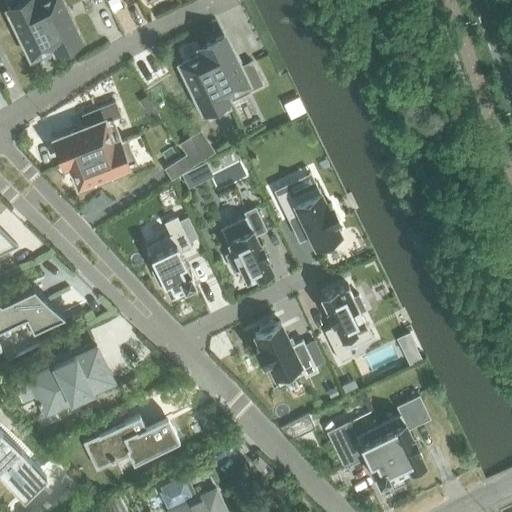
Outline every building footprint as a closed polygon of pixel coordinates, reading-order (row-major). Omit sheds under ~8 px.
[(57,49),(32,0),(5,0),(16,23),(15,23),(23,39),(24,38),(31,54),(53,43),(56,49),(57,49)] [(73,21),(65,6),(64,6),(60,0),(32,0),(57,49),(79,38),(71,22),(73,21)] [(200,46),(203,52),(203,51),(228,101),(229,101),(250,91),(250,89),(262,83),(251,60),(239,65),(232,50),(231,50),(223,35),(200,46)] [(228,101),(203,51),(203,52),(181,62),(189,78),(187,78),(195,94),(196,94),(208,118),(231,107),(229,101),(228,101)] [(121,139),(112,118),(120,115),(115,100),(81,113),(86,125),(70,131),(70,132),(54,139),(64,163),(70,161),(69,160),(121,140),(121,139)] [(186,153),(187,154),(193,164),(204,157),(190,135),(179,142),(186,153)] [(111,170),(136,161),(126,136),(121,139),(121,140),(69,160),(70,161),(78,183),(95,177),(95,178),(111,172),(111,170)] [(187,154),(186,153),(164,167),(171,178),(193,164),(187,154)] [(234,180),(247,175),(243,161),(230,166),(234,180)] [(288,186),(275,192),(288,218),(299,212),(309,234),(314,244),(318,242),(319,242),(323,244),(335,239),(335,235),(335,233),(340,231),(334,220),(338,218),(331,202),(326,204),(315,181),(291,193),(288,186)] [(245,215),(220,227),(231,250),(224,253),(233,270),(240,267),(245,279),(256,273),(256,274),(271,267),(265,254),(259,242),(255,234),(266,229),(254,205),(243,211),(245,215)] [(170,233),(146,245),(156,266),(151,268),(158,283),(163,281),(171,297),(185,290),(183,286),(195,281),(189,269),(180,252),(192,246),(176,215),(164,221),(170,233)] [(0,228),(0,252),(18,244),(16,242),(15,243),(0,228)] [(336,288),(321,295),(327,308),(333,320),(335,323),(334,324),(335,324),(326,328),(325,328),(324,329),(340,361),(352,355),(348,347),(372,335),(360,310),(365,307),(358,293),(353,295),(347,283),(336,288)] [(34,328),(64,313),(33,284),(0,300),(0,299),(0,348),(6,360),(42,343),(34,328)] [(258,331),(254,333),(260,344),(255,346),(256,348),(257,348),(262,360),(263,362),(267,360),(278,383),(303,371),(305,376),(317,370),(302,338),(291,344),(280,320),(275,322),(274,322),(271,320),(259,325),(259,330),(258,330),(258,331)] [(113,380),(96,344),(37,373),(43,385),(33,390),(38,400),(38,401),(39,404),(40,404),(45,413),(113,380)] [(400,412),(378,423),(401,471),(402,470),(409,467),(424,460),(417,447),(418,447),(412,435),(411,435),(408,427),(430,416),(418,393),(396,404),(400,412)] [(151,451),(178,438),(169,420),(161,424),(159,419),(145,426),(139,414),(124,421),(124,422),(83,443),(94,464),(109,456),(111,459),(115,457),(114,454),(126,448),(133,461),(151,452),(151,451)] [(352,426),(329,437),(340,460),(363,449),(373,471),(378,482),(390,476),(392,480),(404,474),(402,470),(401,471),(378,423),(356,434),(352,426)] [(0,428),(0,473),(23,496),(45,473),(0,428)] [(227,511),(215,487),(190,499),(188,495),(191,494),(183,478),(180,479),(178,475),(160,484),(161,488),(159,489),(167,506),(169,504),(171,508),(168,510),(169,511),(227,511)] [(289,493),(282,479),(273,483),(279,498),(289,493)] [(105,511),(100,501),(85,509),(86,511),(105,511)]
